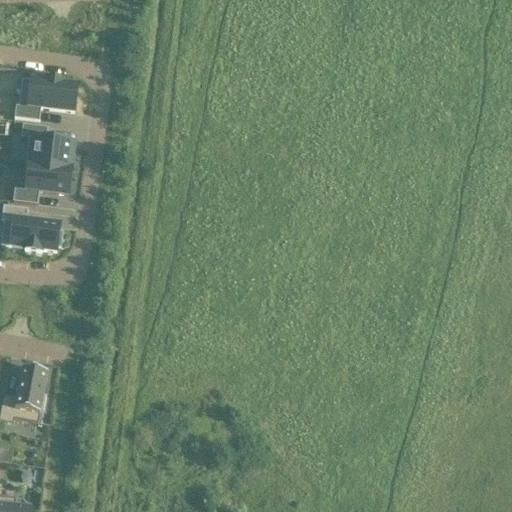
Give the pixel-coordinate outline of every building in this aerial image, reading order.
[(123,32),(123,6),(85,5),(85,32),(123,32)] [(0,39),(35,46),(40,22),(0,14),(0,39)] [(16,108),(14,120),(39,124),(40,111),(73,115),(77,88),(63,87),(63,84),(46,82),(45,84),(21,81),(18,108),(16,108)] [(24,167),(29,168),(29,167),(70,172),(74,146),(46,142),(47,130),(22,127),(21,140),(28,140),(24,167)] [(67,198),(70,172),(29,167),(29,168),(26,192),(14,191),(12,204),(37,207),(39,195),(67,198)] [(3,223),(0,248),(24,251),(24,253),(41,255),(41,253),(56,255),(56,250),(60,250),(63,233),(59,233),(59,228),(26,224),(28,211),(3,208),(1,222),(3,223)] [(3,398),(0,414),(0,423),(13,426),(14,422),(38,427),(40,412),(43,413),(46,397),(43,397),(47,375),(22,371),(16,400),(3,398)] [(0,498),(0,511),(29,511),(30,511),(15,510),(15,500),(0,498)]
